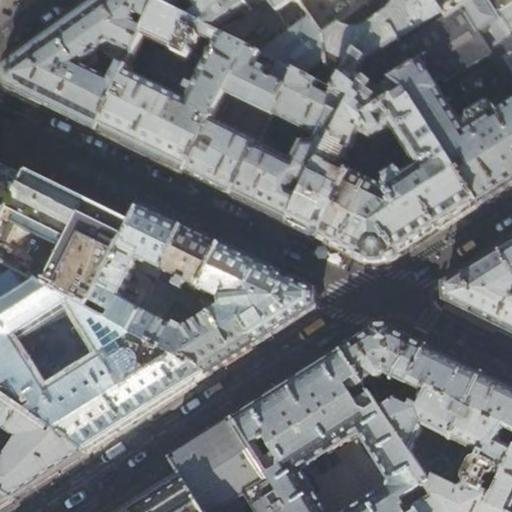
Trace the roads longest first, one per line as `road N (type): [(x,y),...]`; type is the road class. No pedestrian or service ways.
road 1 (residential): [(380,296),(0,109)]
road 2 (tertiary): [(380,296),(40,511)]
road 3 (tertiary): [(511,213),(380,296)]
road 4 (residential): [(380,296),(511,360)]
